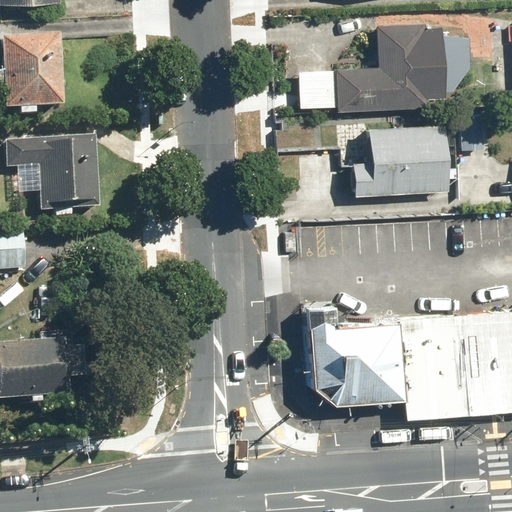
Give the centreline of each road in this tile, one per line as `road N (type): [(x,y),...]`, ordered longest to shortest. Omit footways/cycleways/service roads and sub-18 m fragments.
road 1 (tertiary): [(224,504),(199,0)]
road 2 (secondary): [(224,504),(511,482)]
